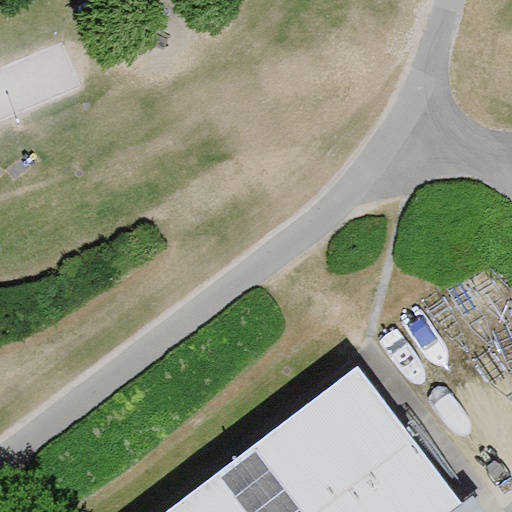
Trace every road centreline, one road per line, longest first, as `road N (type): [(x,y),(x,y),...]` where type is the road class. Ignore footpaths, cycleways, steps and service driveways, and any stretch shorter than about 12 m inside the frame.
road 1 (motorway): [(0,443),(511,56)]
road 2 (motorway): [(404,0),(0,308)]
